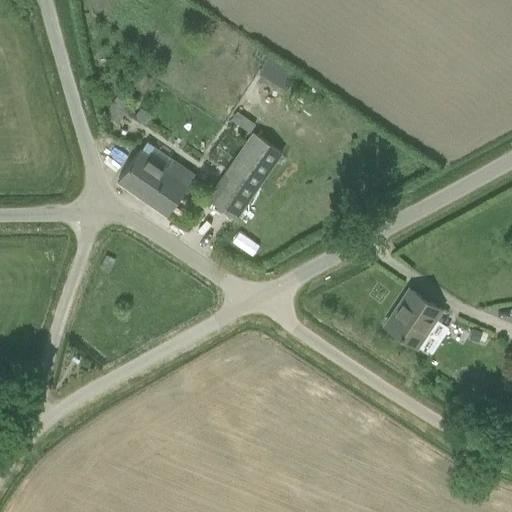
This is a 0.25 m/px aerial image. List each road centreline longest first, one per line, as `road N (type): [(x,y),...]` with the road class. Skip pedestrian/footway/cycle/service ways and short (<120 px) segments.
road 1 (unclassified): [(511,458),(434,421),(254,298)]
road 2 (unclassified): [(254,298),(511,159)]
road 3 (unclassified): [(33,430),(254,298)]
road 4 (unclassified): [(33,430),(66,293),(97,209)]
road 5 (unclassified): [(97,209),(44,0)]
road 6 (unclassified): [(254,298),(131,220),(97,209)]
